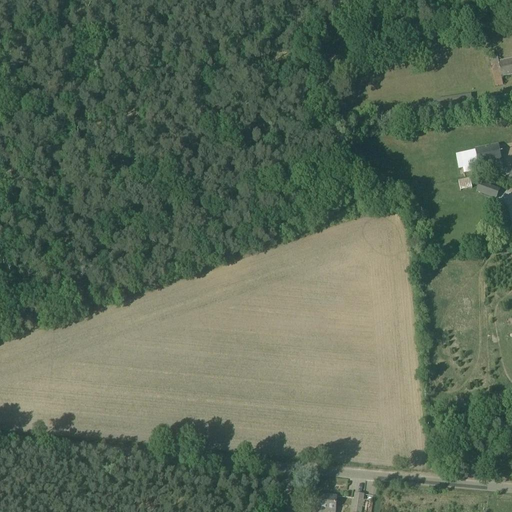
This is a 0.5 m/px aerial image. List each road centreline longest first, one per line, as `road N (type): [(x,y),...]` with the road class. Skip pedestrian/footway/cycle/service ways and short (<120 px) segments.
road 1 (unclassified): [(288,468),(0,441)]
road 2 (unclassified): [(511,488),(288,468)]
